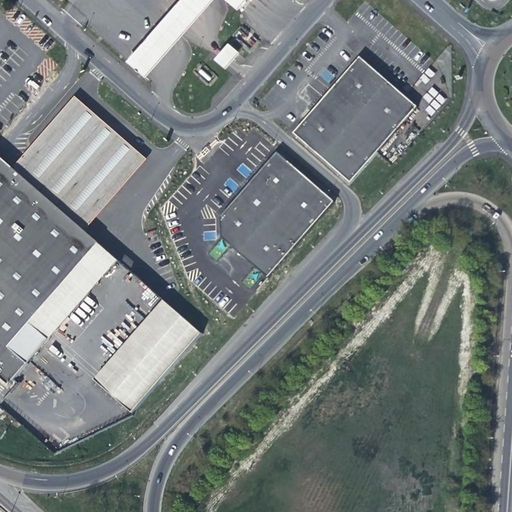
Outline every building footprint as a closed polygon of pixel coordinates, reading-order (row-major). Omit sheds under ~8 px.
[(213,0),(180,0),(129,59),(147,75),(213,0)] [(228,67),(242,51),(231,42),(217,58),(228,67)] [(297,132),(355,183),(421,109),(364,58),(297,132)] [(328,84),(334,77),(325,69),(319,76),(328,84)] [(430,104),(425,110),(431,115),(445,100),(432,88),(423,98),(430,104)] [(75,96),(11,168),(84,232),(144,159),(75,96)] [(269,278),(337,203),(280,151),(222,216),(224,238),(269,278)] [(0,378),(8,385),(117,260),(84,232),(11,168),(0,158),(0,378)] [(198,333),(162,301),(141,324),(178,357),(198,333)] [(141,324),(93,380),(130,412),(178,357),(141,324)]
